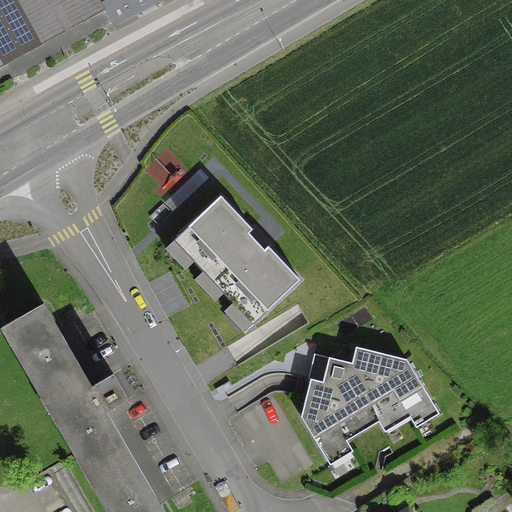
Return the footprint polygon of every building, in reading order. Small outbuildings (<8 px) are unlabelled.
[(0,0),(0,60),(101,5),(98,0),(0,0)] [(165,0),(98,0),(101,5),(110,23),(112,22),(114,26),(165,0)] [(251,229),(221,198),(191,227),(269,308),(298,280),(268,249),(265,252),(247,233),(251,229)] [(0,332),(71,454),(71,455),(104,511),(162,511),(158,504),(152,508),(51,334),(57,331),(41,304),(0,327),(0,332)] [(298,417),(321,455),(401,407),(407,417),(430,404),(404,360),(353,347),(349,363),(326,358),(320,382),(308,379),(298,417)] [(110,374),(92,385),(107,410),(125,399),(110,374)]
